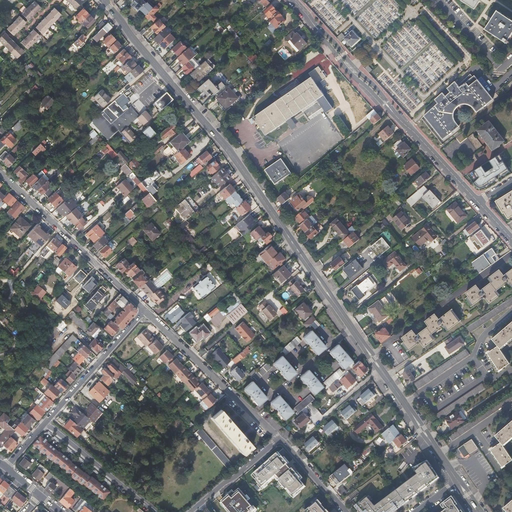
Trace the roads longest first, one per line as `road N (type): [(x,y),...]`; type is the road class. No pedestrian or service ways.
road 1 (secondary): [(458,482),(225,146),(103,0)]
road 2 (residential): [(0,170),(144,309)]
road 3 (residential): [(144,309),(279,440)]
road 4 (residential): [(144,309),(45,421)]
road 5 (residential): [(302,9),(397,116)]
road 6 (residential): [(397,116),(302,9)]
road 7 (residential): [(45,421),(153,511)]
